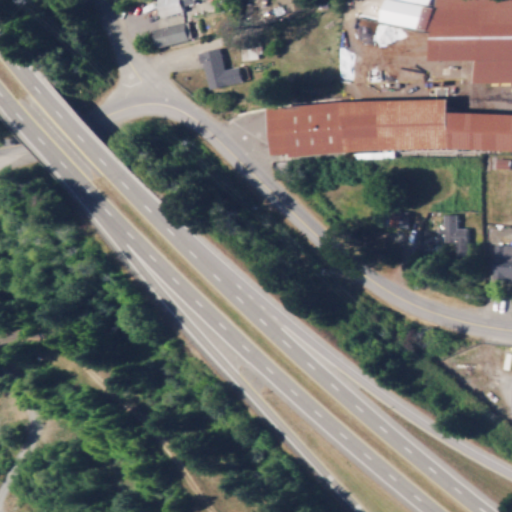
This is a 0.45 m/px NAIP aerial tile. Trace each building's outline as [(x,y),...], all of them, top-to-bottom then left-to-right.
[(155,0),(159,16),(184,11),(183,5),(195,3),(194,0),(155,0)] [(302,14),(302,0),(275,0),(275,13),(302,14)] [(388,0),(385,22),(431,28),(434,5),(397,0),(388,0)] [(151,27),(154,46),(192,41),(190,22),(151,27)] [(511,79),(511,35),(498,39),(497,50),(499,56),(491,56),(493,37),(482,37),(481,69),(473,68),(473,77),(511,79)] [(428,39),(429,60),(475,59),(475,46),(470,46),(470,39),(442,40),(442,38),(428,39)] [(243,58),(261,59),(262,46),(243,45),(243,58)] [(240,66),(225,69),(221,47),(201,52),(209,89),(243,81),(240,66)] [(511,152),(511,115),(448,115),(448,102),(271,102),(271,152),(511,152)] [(444,214),(446,253),(469,253),(468,227),(458,227),(458,214),(444,214)] [(489,279),(511,279),(511,244),(496,244),(495,260),(490,260),(489,279)]
